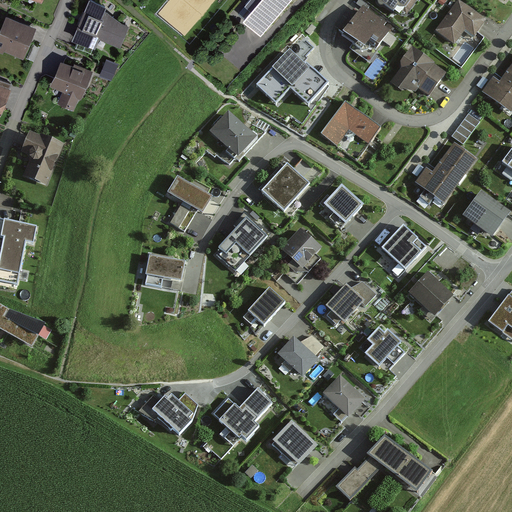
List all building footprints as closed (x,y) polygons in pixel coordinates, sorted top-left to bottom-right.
[(106,4),(97,0),(86,0),(67,42),(94,53),(99,38),(118,45),(125,30),(113,25),(103,12),(106,4)] [(247,0),(245,3),(251,8),(243,17),(261,33),(289,0),(247,0)] [(379,0),(380,0),(394,11),(400,15),(403,12),(407,15),(418,0),(379,0)] [(458,6),(436,35),(453,48),(464,34),(472,40),(483,25),(458,6)] [(360,10),(339,37),(369,60),(389,33),(360,10)] [(33,30),(4,18),(0,27),(0,50),(21,59),(33,30)] [(448,74),(412,47),(400,63),(401,69),(390,84),(401,93),(403,90),(416,93),(419,90),(429,98),(448,74)] [(289,52),(257,87),(278,107),(293,92),(310,108),(330,86),(306,64),(304,66),(289,52)] [(115,67),(104,63),(98,77),(109,81),(115,67)] [(87,77),(56,64),(47,87),(61,93),(57,104),(73,110),(87,77)] [(493,83),(483,96),(507,114),(511,108),(511,67),(498,86),(493,83)] [(381,127),(346,102),(322,133),(338,145),(349,130),(369,144),(381,127)] [(477,124),(466,116),(449,139),(460,147),(477,124)] [(227,118),(206,138),(230,162),(250,141),(227,118)] [(62,149),(26,135),(18,154),(30,158),(22,180),(46,189),(62,149)] [(425,176),(415,189),(440,208),(472,164),(452,150),(430,179),(425,176)] [(308,186),(288,167),(276,180),(296,198),(308,186)] [(296,198),(276,180),(264,192),(284,211),(296,198)] [(172,207),(163,221),(177,230),(189,213),(195,217),(209,196),(188,182),(184,190),(172,182),(161,199),(172,207)] [(362,205),(342,186),(325,205),(345,223),(362,205)] [(481,192),(462,217),(492,239),(511,214),(508,212),(481,192)] [(268,243),(246,221),(216,250),(237,272),(268,243)] [(35,246),(38,227),(0,222),(0,246),(3,247),(0,266),(0,277),(21,280),(26,245),(35,246)] [(427,248),(404,227),(383,250),(406,271),(427,248)] [(321,252),(299,232),(278,254),(301,274),(321,252)] [(148,258),(142,290),(177,296),(183,265),(148,258)] [(428,273),(409,294),(424,307),(420,311),(432,322),(454,298),(428,273)] [(344,294),(338,288),(318,309),(335,325),(354,306),(358,310),(371,298),(357,285),(344,294)] [(285,305),(269,290),(248,312),(264,327),(285,305)] [(511,295),(491,323),(511,339),(511,295)] [(32,327),(0,310),(0,338),(21,349),(32,327)] [(378,366),(386,358),(394,366),(405,354),(398,348),(401,344),(388,332),(384,335),(379,331),(369,342),(374,348),(367,356),(378,366)] [(293,340),(276,357),(298,379),(315,362),(310,357),(319,348),(310,339),(298,346),(293,340)] [(342,372),(323,391),(348,417),(367,398),(342,372)] [(150,397),(140,409),(176,438),(200,408),(184,395),(177,403),(168,396),(160,405),(150,397)] [(230,404),(215,417),(241,445),(255,432),(249,426),(270,407),(258,395),(239,413),(230,404)] [(311,451),(289,427),(269,446),(291,470),(311,451)] [(370,460),(336,489),(348,503),(384,471),(412,493),(426,475),(382,441),(368,459),(370,460)]
